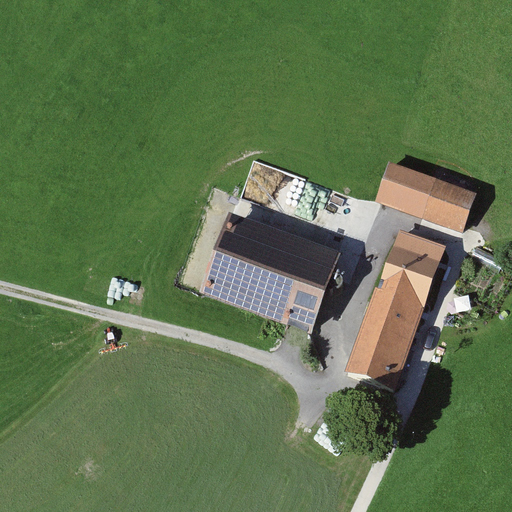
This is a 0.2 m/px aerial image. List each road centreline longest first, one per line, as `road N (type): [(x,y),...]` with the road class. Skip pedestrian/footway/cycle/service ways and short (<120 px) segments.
road 1 (track): [(0,289),(227,345),(277,366)]
road 2 (track): [(394,229),(455,249),(457,266),(405,404),(388,413)]
road 3 (unclassified): [(358,511),(394,432),(388,413),(277,366)]
